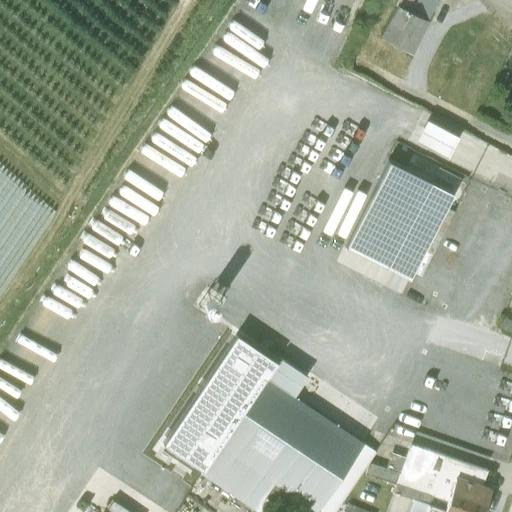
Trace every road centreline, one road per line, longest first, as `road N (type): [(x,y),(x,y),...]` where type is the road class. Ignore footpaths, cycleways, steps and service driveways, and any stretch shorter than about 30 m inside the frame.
road 1 (track): [(0,304),(184,0)]
road 2 (unclassified): [(511,148),(352,64)]
